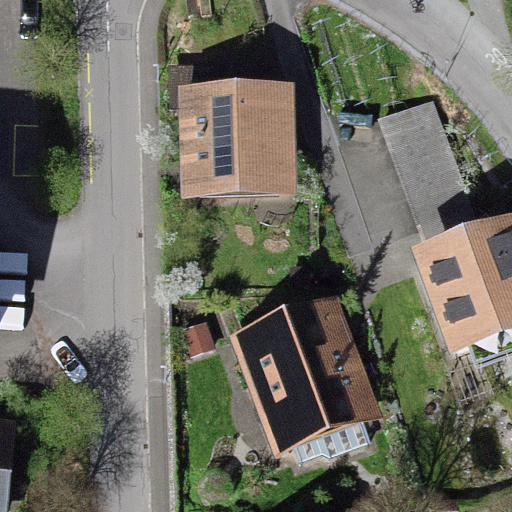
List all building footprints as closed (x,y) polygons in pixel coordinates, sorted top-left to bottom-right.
[(296,105),(183,108),(186,221),(299,218),(296,105)] [(437,116),(382,136),(428,260),(483,240),(437,116)] [(511,233),(415,271),(455,375),(511,353),(511,233)] [(383,433),(342,314),(235,351),(276,470),(383,433)] [(9,511),(14,439),(0,437),(0,511),(9,511)]
